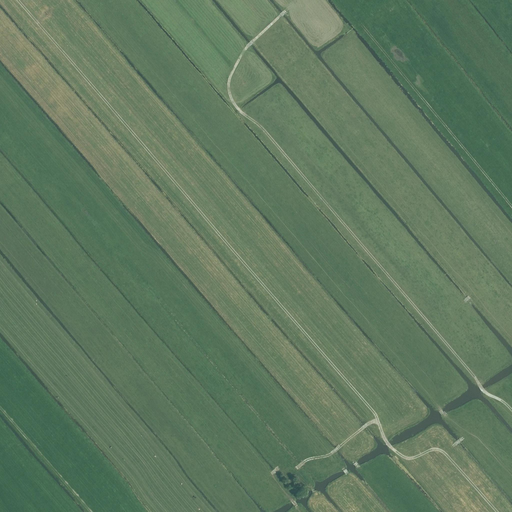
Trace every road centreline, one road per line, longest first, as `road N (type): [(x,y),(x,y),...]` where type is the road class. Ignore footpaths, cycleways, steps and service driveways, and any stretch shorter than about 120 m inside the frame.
road 1 (track): [(377,420),(16,0)]
road 2 (track): [(511,410),(483,390),(259,124),(237,109),(230,75),(287,11)]
road 3 (track): [(511,206),(358,21)]
road 4 (track): [(496,511),(443,451),(402,456),(377,420)]
road 5 (track): [(272,472),(329,455),(377,420)]
